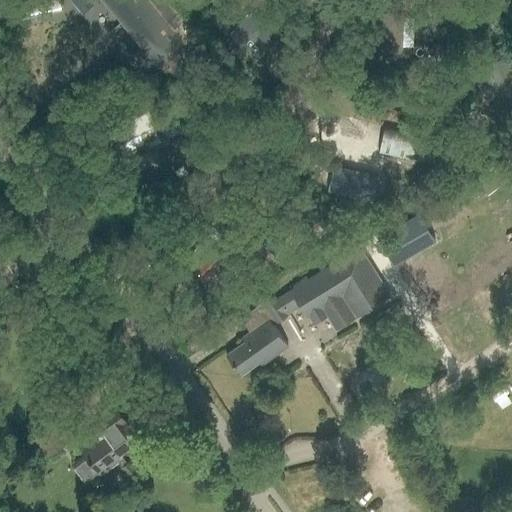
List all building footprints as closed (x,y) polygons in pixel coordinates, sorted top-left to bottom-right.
[(51,12),(48,0),(7,0),(2,1),(6,22),(51,12)] [(94,3),(91,0),(72,0),(82,12),(94,3)] [(170,0),(104,0),(143,46),(139,50),(144,57),(148,53),(169,78),(209,45),(170,0)] [(266,49),(282,34),(267,18),(277,9),(267,0),(250,0),(250,1),(257,9),(232,33),(241,43),(252,34),(266,49)] [(430,20),(431,21),(440,16),(434,4),(425,9),(430,20)] [(403,14),(377,13),(376,55),(403,56),(403,14)] [(431,49),(431,61),(449,62),(449,50),(445,50),(445,45),(435,45),(435,49),(431,49)] [(511,96),(511,66),(509,58),(486,65),(497,101),(511,96)] [(112,131),(125,152),(157,133),(143,111),(112,131)] [(386,124),(381,151),(439,165),(445,137),(386,124)] [(328,195),(373,206),(380,179),(335,167),(328,195)] [(378,237),(394,265),(437,240),(420,212),(378,237)] [(282,223),(272,234),(280,243),(291,232),(282,223)] [(213,247),(192,268),(204,280),(225,259),(213,247)] [(261,366),(288,347),(272,325),(273,325),(301,307),(308,318),(309,317),(314,325),(327,317),(335,330),(355,318),(390,297),(360,247),(261,308),(260,309),(259,307),(240,321),(249,334),(243,339),(246,342),(228,355),(241,375),(259,362),(261,366)] [(126,460),(122,454),(141,441),(117,405),(94,421),(102,433),(80,448),(101,477),(126,460)] [(49,455),(66,442),(49,418),(31,431),(49,455)]
